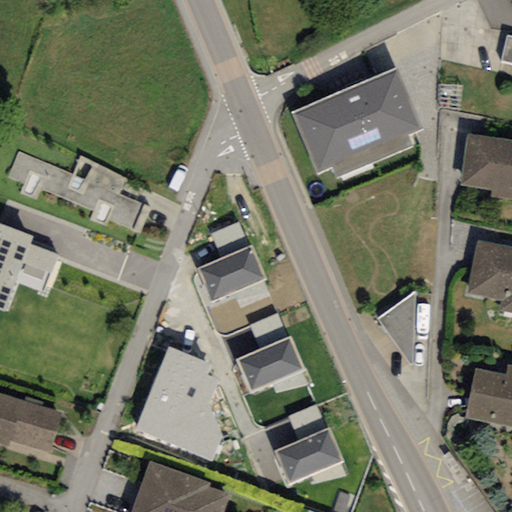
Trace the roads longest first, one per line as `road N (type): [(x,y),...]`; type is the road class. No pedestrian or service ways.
road 1 (residential): [(77,511),(203,171),(224,142),(255,127)]
road 2 (secondary): [(427,511),(352,359),(255,127)]
road 3 (residential): [(450,0),(245,105)]
